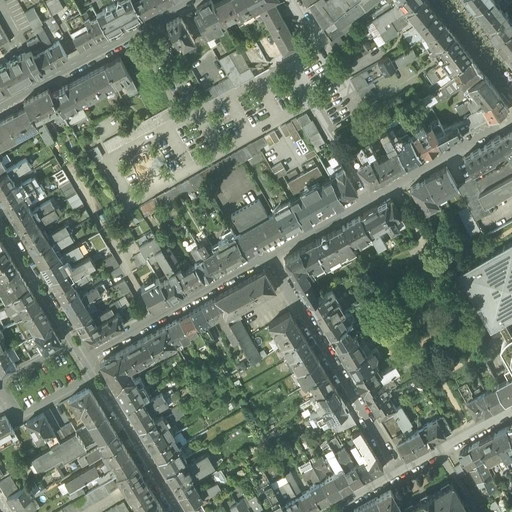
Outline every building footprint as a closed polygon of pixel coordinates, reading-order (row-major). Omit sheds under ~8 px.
[(112,0),(115,4),(102,11),(114,32),(142,16),(133,0),(112,0)] [(133,0),(142,16),(158,8),(154,0),(133,0)] [(197,8),(199,13),(211,34),(212,34),(225,26),(223,23),(214,5),(211,0),(197,8)] [(223,23),(235,17),(226,0),(223,0),(214,5),(223,23)] [(232,0),(226,0),(235,17),(240,14),(232,0)] [(232,0),(240,14),(244,22),(252,18),(250,13),(253,11),(247,0),(232,0)] [(264,20),(283,54),(298,46),(273,0),(247,0),(253,11),(259,22),(263,19),(264,20)] [(359,0),(327,0),(326,1),(324,0),(317,0),(309,5),(323,28),(334,20),(343,12),(359,0)] [(366,8),(362,4),(359,0),(343,12),(350,20),(365,9),(366,8)] [(373,20),(379,31),(386,27),(383,23),(404,9),(418,0),(394,0),(389,3),(383,7),(386,12),(378,16),(373,20)] [(416,24),(418,26),(426,36),(445,25),(425,0),(418,0),(404,9),(412,18),(416,23),(416,24)] [(465,0),(474,10),(486,0),(487,2),(489,0),(465,0)] [(488,28),(494,23),(505,12),(511,7),(509,4),(504,0),(497,0),(496,2),(494,0),(489,0),(487,2),(486,0),(474,10),(488,28)] [(47,8),(51,16),(63,9),(59,1),(47,8)] [(376,12),(378,16),(386,12),(383,7),(376,12)] [(38,37),(45,49),(51,45),(40,24),(42,23),(33,9),(25,13),(38,37)] [(327,36),(331,42),(340,36),(363,21),(370,16),(365,9),(350,20),(340,28),(339,28),(327,36)] [(409,21),(412,18),(404,9),(383,23),(386,27),(379,31),(385,40),(398,31),(397,28),(400,26),(409,21)] [(107,35),(114,32),(102,11),(96,14),(98,18),(98,19),(107,35)] [(81,14),(85,20),(89,18),(86,12),(81,14)] [(339,28),(340,28),(350,20),(343,12),(334,20),(339,28)] [(363,21),(366,25),(373,20),(378,16),(376,12),(370,16),(363,21)] [(488,28),(498,41),(511,30),(511,19),(505,12),(494,23),(488,28)] [(80,50),(96,41),(85,20),(81,14),(80,13),(66,21),(70,29),(68,30),(73,39),(73,38),(80,50)] [(206,37),(211,34),(199,13),(194,16),(206,37)] [(46,20),(52,31),(58,28),(52,17),(46,20)] [(89,18),(85,20),(96,41),(107,35),(98,19),(91,23),(89,19),(89,18)] [(180,43),(183,48),(194,42),(181,19),(179,18),(166,25),(178,45),(180,43)] [(323,29),(327,36),(339,28),(334,20),(323,28),(324,29),(323,29)] [(366,25),(373,34),(379,31),(373,20),(366,25)] [(403,31),(412,25),(409,21),(400,26),(403,31)] [(0,47),(9,42),(0,24),(0,47)] [(405,37),(418,26),(416,24),(403,34),(405,37)] [(428,50),(432,48),(454,35),(445,24),(445,25),(426,36),(422,38),(428,50)] [(418,26),(405,37),(411,44),(422,38),(426,36),(418,26)] [(511,30),(498,41),(509,55),(511,52),(511,30)] [(379,31),(373,34),(372,35),(378,44),(385,40),(379,31)] [(199,36),(204,45),(208,42),(203,33),(199,36)] [(206,37),(210,45),(216,42),(212,34),(211,34),(206,37)] [(426,74),(432,84),(451,70),(470,57),(454,35),(432,48),(442,63),(426,74)] [(329,42),(337,57),(348,50),(340,36),(331,42),(329,42)] [(27,43),(31,50),(33,55),(45,49),(38,37),(27,43)] [(59,41),(51,45),(45,49),(53,65),(67,57),(59,41)] [(362,41),(348,50),(337,57),(343,67),(368,52),(362,41)] [(45,49),(33,55),(42,71),(53,65),(45,49)] [(240,74),(250,69),(238,49),(228,54),(240,74)] [(31,50),(25,53),(36,74),(42,71),(33,55),(31,50)] [(413,51),(391,63),(395,69),(416,57),(413,51)] [(35,74),(36,74),(25,53),(9,62),(0,66),(0,79),(6,90),(10,88),(31,76),(31,77),(32,76),(35,74)] [(234,87),(254,76),(250,69),(240,74),(228,54),(219,60),(229,78),(234,87)] [(120,57),(104,65),(115,86),(122,82),(128,93),(137,89),(120,57)] [(386,74),(395,69),(391,63),(388,57),(378,63),(385,75),(386,74)] [(432,105),(432,106),(451,95),(464,88),(465,87),(483,74),(470,57),(451,70),(432,84),(428,87),(433,94),(417,103),(418,104),(384,125),(383,124),(378,127),(382,133),(386,130),(392,127),(432,105)] [(110,88),(115,86),(104,65),(99,68),(110,88)] [(81,104),(110,88),(99,68),(70,84),(81,104)] [(350,79),(357,91),(368,85),(369,84),(362,72),(350,79)] [(463,104),(468,112),(485,103),(499,93),(493,86),(484,74),(483,74),(465,87),(467,89),(464,91),(470,100),(463,104)] [(204,91),(210,101),(234,87),(229,78),(204,91)] [(81,104),(70,84),(51,94),(63,114),(81,104)] [(370,89),(368,85),(357,91),(363,102),(374,96),(370,89)] [(51,111),(59,125),(66,120),(63,114),(51,94),(48,89),(36,96),(46,114),(51,111)] [(507,103),(499,93),(485,103),(468,112),(463,115),(465,117),(466,119),(471,128),(505,108),(507,103)] [(24,102),(27,107),(38,126),(42,132),(41,133),(47,142),(53,139),(40,117),(46,114),(36,96),(24,102)] [(380,106),(377,101),(366,107),(370,112),(380,106)] [(87,117),(81,104),(63,114),(66,120),(70,126),(87,117)] [(463,115),(468,112),(463,104),(456,108),(460,116),(463,115)] [(171,119),(176,116),(171,106),(166,109),(171,119)] [(27,107),(5,119),(16,138),(38,126),(27,107)] [(166,122),(171,119),(166,109),(161,112),(166,122)] [(161,124),(166,122),(161,112),(156,115),(161,124)] [(301,124),(302,127),(311,122),(310,119),(306,113),(297,118),(301,124)] [(156,127),(161,124),(156,115),(151,117),(156,127)] [(150,131),(156,127),(151,117),(144,121),(150,131)] [(297,130),(302,128),(297,118),(292,121),(297,130)] [(0,157),(2,156),(0,151),(0,146),(16,138),(5,119),(0,121),(0,157)] [(457,124),(462,133),(471,128),(466,119),(465,119),(457,124)] [(431,124),(437,134),(444,131),(438,120),(431,124)] [(143,134),(150,131),(144,121),(138,124),(143,134)] [(292,121),(285,125),(291,134),(295,142),(302,139),(292,121)] [(302,127),(305,132),(316,126),(313,121),(311,122),(302,127)] [(414,127),(416,131),(425,127),(423,122),(414,127)] [(137,138),(143,134),(138,124),(131,128),(137,138)] [(421,156),(441,144),(436,135),(437,134),(431,124),(425,127),(416,131),(409,135),(421,156)] [(457,124),(444,131),(437,134),(436,135),(441,144),(462,133),(457,124)] [(286,137),(291,134),(285,125),(280,127),(286,137)] [(319,131),(316,126),(305,132),(308,138),(319,131)] [(369,132),(372,138),(374,137),(380,134),(382,133),(378,127),(369,132)] [(397,136),(392,127),(386,130),(391,139),(397,136)] [(130,141),(137,138),(131,128),(125,132),(130,141)] [(393,172),(406,165),(391,139),(386,130),(382,133),(380,134),(387,147),(386,147),(388,150),(390,149),(391,151),(389,152),(384,155),(393,172)] [(511,130),(500,137),(510,151),(511,153),(511,130)] [(274,131),(269,134),(275,143),(280,140),(274,131)] [(125,144),(130,141),(125,132),(119,135),(125,144)] [(308,138),(311,143),(322,137),(319,132),(308,138)] [(269,146),(275,143),(269,134),(264,137),(269,146)] [(119,147),(125,144),(119,135),(114,138),(119,147)] [(397,136),(391,139),(406,165),(421,156),(409,135),(403,139),(402,137),(400,136),(399,137),(398,136),(397,136)] [(252,143),(258,154),(261,152),(260,149),(267,145),(263,137),(252,143)] [(325,142),(322,137),(311,143),(314,148),(325,142)] [(491,162),(510,151),(500,137),(464,158),(472,173),(491,162)] [(114,150),(119,147),(114,138),(109,140),(114,150)] [(109,153),(114,150),(109,140),(103,143),(109,153)] [(362,144),(381,178),(393,172),(384,155),(378,158),(368,140),(362,144)] [(252,143),(238,151),(244,161),(258,154),(252,143)] [(357,166),(369,185),(381,178),(362,144),(355,148),(363,162),(357,166)] [(97,147),(92,150),(98,160),(103,157),(97,147)] [(317,154),(314,149),(305,155),(307,160),(317,154)] [(92,163),(98,160),(92,150),(87,153),(92,163)] [(238,151),(199,173),(205,184),(244,161),(238,151)] [(0,157),(4,165),(11,161),(7,154),(2,156),(0,157)] [(328,160),(331,165),(333,168),(340,164),(335,156),(328,160)] [(26,158),(7,170),(10,175),(12,174),(13,176),(14,176),(31,166),(26,158)] [(482,191),(511,174),(511,161),(477,181),(482,191)] [(275,173),(284,168),(281,163),(272,168),(275,173)] [(336,174),(330,177),(332,181),(343,200),(357,192),(340,164),(333,168),(336,174)] [(336,174),(333,168),(331,165),(325,168),(330,177),(336,174)] [(317,166),(287,183),(294,195),(299,191),(302,198),(292,204),(303,223),(343,200),(332,181),(322,187),(318,181),(324,178),(317,166)] [(278,178),(287,173),(284,168),(275,173),(278,178)] [(446,168),(425,180),(435,198),(456,186),(446,168)] [(14,182),(10,175),(7,170),(0,174),(0,190),(13,182),(14,182)] [(53,176),(59,186),(69,180),(67,177),(63,170),(53,176)] [(199,173),(176,187),(182,197),(205,184),(199,173)] [(481,192),(487,204),(511,190),(511,174),(482,191),(481,192),(480,192),(481,192)] [(468,206),(476,221),(492,212),(487,204),(481,192),(480,192),(481,192),(482,191),(477,181),(476,181),(473,175),(456,185),(456,186),(468,206)] [(0,198),(4,205),(4,204),(35,186),(31,178),(16,187),(13,182),(0,190),(0,198)] [(439,204),(435,198),(425,180),(410,188),(424,212),(439,204)] [(60,188),(66,198),(76,192),(70,181),(60,188)] [(35,186),(39,193),(41,192),(43,190),(39,183),(35,186)] [(11,217),(11,216),(28,206),(26,201),(39,193),(35,186),(4,204),(7,209),(6,209),(11,217)] [(176,187),(166,193),(171,202),(172,203),(182,197),(176,187)] [(44,197),(41,192),(39,193),(26,201),(28,206),(44,197)] [(165,192),(153,198),(159,209),(171,202),(166,193),(165,192)] [(67,199),(73,210),(83,204),(77,193),(67,199)] [(154,211),(159,208),(153,199),(149,202),(154,211)] [(231,215),(241,232),(252,252),(259,247),(285,233),(274,213),(269,216),(259,199),(231,215)] [(390,230),(391,231),(405,223),(391,199),(381,204),(377,207),(390,230)] [(34,210),(32,211),(35,218),(55,206),(50,200),(34,209),(34,210)] [(278,211),(274,213),(285,233),(303,223),(292,204),(290,201),(276,209),(278,211)] [(149,214),(154,211),(149,202),(144,205),(149,214)] [(145,217),(149,214),(144,205),(139,208),(145,217)] [(19,228),(35,218),(32,211),(28,206),(11,216),(19,228)] [(55,206),(35,218),(38,222),(40,221),(41,223),(58,213),(55,206)] [(476,221),(468,206),(458,212),(471,236),(481,230),(476,221)] [(384,234),(390,230),(377,207),(360,216),(370,233),(375,230),(377,229),(379,232),(381,236),(384,234)] [(133,211),(139,222),(144,218),(138,208),(133,211)] [(136,223),(139,222),(133,211),(130,213),(136,223)] [(419,215),(424,225),(430,222),(424,212),(419,215)] [(343,226),(352,244),(356,242),(358,241),(363,238),(370,234),(370,233),(360,216),(343,226)] [(43,230),(38,222),(35,218),(19,228),(26,240),(43,230)] [(25,240),(33,253),(69,231),(65,224),(48,234),(45,228),(43,230),(26,240),(25,240)] [(343,226),(314,243),(327,266),(356,250),(352,244),(343,226)] [(119,236),(125,246),(136,240),(130,230),(119,236)] [(376,232),(375,230),(370,233),(370,234),(372,237),(378,248),(386,244),(381,236),(379,232),(378,232),(376,232)] [(33,253),(40,265),(59,254),(55,248),(73,238),(69,231),(33,253)] [(99,232),(86,239),(88,243),(91,242),(97,252),(107,246),(99,232)] [(246,255),(252,252),(241,232),(235,236),(246,255)] [(137,241),(139,246),(149,240),(146,236),(137,241)] [(213,248),(214,250),(224,267),(246,255),(235,236),(228,239),(227,237),(218,242),(219,244),(213,248)] [(151,253),(155,251),(161,247),(157,241),(158,240),(155,237),(149,240),(139,246),(143,251),(146,257),(151,253)] [(161,247),(162,248),(168,245),(163,237),(158,240),(157,241),(161,247)] [(40,265),(49,279),(68,268),(64,261),(68,259),(72,256),(73,258),(80,254),(79,253),(91,247),(88,243),(86,239),(59,254),(40,265)] [(203,242),(197,246),(214,273),(224,267),(214,250),(209,252),(203,242)] [(492,330),(501,325),(506,322),(511,318),(511,242),(459,273),(492,330)] [(0,263),(10,258),(1,243),(0,243),(0,263)] [(312,274),(327,266),(314,243),(299,251),(308,267),(310,271),(312,274)] [(181,266),(168,245),(162,248),(175,270),(180,266),(181,266)] [(200,260),(193,265),(202,280),(214,273),(197,246),(191,250),(197,260),(199,258),(200,260)] [(162,248),(161,247),(155,251),(168,273),(169,273),(171,272),(172,275),(176,272),(175,270),(162,248)] [(132,258),(138,268),(149,262),(146,257),(143,251),(132,258)] [(284,260),(309,302),(318,297),(308,280),(308,278),(309,277),(306,273),(304,270),(308,267),(299,251),(284,260)] [(149,262),(149,263),(155,260),(151,253),(146,257),(149,262)] [(90,256),(84,259),(89,268),(95,265),(90,256)] [(104,261),(109,272),(119,266),(113,256),(104,261)] [(0,263),(0,278),(16,268),(10,258),(0,263)] [(49,279),(55,289),(85,271),(88,269),(89,268),(84,259),(72,266),(68,268),(49,279)] [(72,266),(68,259),(64,261),(68,268),(72,266)] [(183,270),(177,274),(186,289),(202,280),(193,265),(183,270)] [(8,300),(13,298),(28,288),(16,268),(0,278),(0,286),(0,294),(1,296),(5,294),(8,300)] [(223,313),(226,318),(238,311),(276,289),(264,270),(215,298),(223,313)] [(55,289),(62,300),(77,291),(74,286),(73,284),(75,283),(76,284),(77,285),(88,278),(85,271),(55,289)] [(170,276),(165,279),(175,296),(186,289),(177,274),(176,272),(172,275),(170,276)] [(154,307),(170,298),(160,281),(158,276),(141,286),(154,307)] [(170,298),(175,296),(165,279),(160,281),(170,298)] [(113,286),(120,297),(130,291),(124,280),(113,286)] [(98,288),(101,293),(106,290),(103,285),(98,288)] [(62,300),(69,312),(84,303),(87,301),(101,293),(98,288),(97,287),(83,295),(83,296),(84,297),(82,298),(77,291),(62,300)] [(34,298),(28,288),(13,298),(16,304),(19,308),(34,298)] [(309,302),(316,314),(335,303),(332,297),(335,296),(331,290),(318,297),(309,302)] [(125,296),(118,300),(123,309),(130,305),(125,296)] [(13,298),(8,300),(8,301),(10,304),(5,306),(6,308),(6,309),(13,305),(16,304),(13,298)] [(19,315),(21,319),(24,317),(40,308),(34,298),(19,308),(22,313),(19,315)] [(215,298),(202,306),(211,320),(219,315),(223,313),(215,298)] [(109,304),(111,308),(112,309),(117,306),(120,310),(122,309),(123,309),(118,300),(117,299),(109,304)] [(316,314),(323,325),(342,314),(344,313),(338,301),(335,303),(316,314)] [(91,314),(86,307),(84,303),(69,312),(75,322),(91,314)] [(122,309),(130,321),(139,316),(132,303),(130,305),(123,309),(122,309)] [(0,318),(1,318),(3,318),(19,308),(16,304),(13,305),(6,309),(6,308),(0,309),(0,318)] [(190,312),(199,328),(204,325),(211,321),(211,320),(202,306),(190,312)] [(24,317),(30,327),(46,317),(40,308),(24,317)] [(111,308),(93,318),(97,324),(115,314),(112,309),(111,308)] [(240,343),(252,364),(261,359),(258,353),(249,337),(239,319),(242,317),(238,311),(226,318),(233,331),(240,343)] [(117,312),(115,314),(97,324),(82,333),(88,343),(90,343),(124,324),(117,312)] [(187,336),(195,331),(199,329),(199,328),(190,312),(178,319),(187,336)] [(226,318),(223,313),(219,315),(220,318),(219,318),(219,320),(227,335),(233,331),(226,318)] [(270,324),(283,345),(302,334),(289,313),(270,324)] [(82,333),(97,324),(93,318),(91,314),(75,322),(82,333)] [(323,325),(330,337),(351,324),(347,316),(344,317),(342,314),(323,325)] [(24,317),(21,319),(15,322),(26,341),(27,340),(35,336),(30,327),(24,317)] [(46,317),(30,327),(35,336),(51,327),(46,317)] [(165,326),(175,343),(179,340),(187,336),(178,319),(165,326)] [(511,332),(506,322),(501,325),(502,326),(509,338),(505,343),(502,348),(511,365),(511,366),(506,370),(510,378),(511,382),(511,332)] [(330,337),(337,349),(357,337),(354,332),(357,331),(352,323),(351,324),(330,337)] [(205,326),(204,325),(199,328),(199,329),(206,339),(212,336),(208,328),(206,326),(205,326)] [(173,346),(176,344),(175,343),(165,326),(146,337),(156,356),(166,350),(166,351),(174,347),(173,346)] [(38,346),(42,353),(58,344),(59,340),(51,327),(35,336),(40,344),(37,345),(38,346)] [(206,339),(199,329),(195,331),(196,333),(195,334),(195,335),(203,349),(209,345),(206,339)] [(233,331),(227,335),(234,347),(240,343),(233,331)] [(289,359),(290,358),(310,347),(302,334),(283,345),(282,346),(289,359)] [(337,349),(347,366),(366,354),(361,346),(365,343),(361,335),(357,337),(337,349)] [(35,336),(27,340),(32,349),(38,346),(37,345),(40,344),(35,336)] [(191,342),(187,336),(179,340),(183,347),(191,342)] [(215,341),(212,336),(206,339),(209,345),(215,341)] [(137,367),(156,356),(146,337),(100,363),(116,391),(132,382),(135,380),(131,373),(130,373),(129,372),(129,369),(136,365),(137,367)] [(27,352),(32,349),(27,340),(26,341),(22,343),(27,352)] [(366,342),(365,343),(361,346),(366,354),(372,351),(366,342)] [(16,347),(21,356),(27,353),(27,352),(22,343),(16,347)] [(290,358),(297,372),(318,360),(313,352),(310,347),(290,358)] [(7,352),(13,363),(20,359),(14,348),(7,352)] [(347,366),(355,378),(373,368),(376,365),(377,365),(374,360),(375,355),(379,352),(377,348),(372,351),(366,354),(347,366)] [(258,353),(261,359),(262,359),(268,355),(264,349),(258,353)] [(13,363),(7,352),(0,355),(0,374),(1,376),(16,368),(13,363)] [(395,364),(399,370),(412,363),(408,356),(395,364)] [(299,378),(304,386),(326,374),(318,360),(297,372),(300,377),(299,378)] [(242,361),(237,364),(241,370),(245,368),(242,361)] [(379,375),(378,376),(381,381),(392,375),(399,370),(395,364),(395,363),(381,372),(380,372),(379,375)] [(380,372),(381,372),(376,365),(373,368),(375,371),(378,376),(379,375),(380,372)] [(355,378),(357,382),(375,371),(373,368),(355,378)] [(381,382),(381,381),(378,376),(375,371),(357,382),(363,392),(381,382)] [(312,389),(316,396),(333,386),(326,374),(304,386),(306,389),(307,388),(309,391),(312,389)] [(381,381),(381,382),(386,389),(390,387),(391,384),(393,383),(396,381),(392,375),(381,381)] [(506,402),(511,398),(511,382),(510,378),(497,385),(506,402)] [(116,391),(126,407),(141,398),(149,394),(143,384),(138,386),(135,380),(132,382),(116,391)] [(363,392),(371,405),(388,394),(386,389),(381,382),(363,392)] [(460,386),(468,401),(474,397),(472,393),(473,391),(467,382),(460,386)] [(397,389),(393,383),(391,384),(390,387),(386,389),(388,394),(391,393),(397,389)] [(497,385),(492,388),(486,391),(495,408),(506,402),(497,385)] [(313,406),(316,412),(340,398),(333,386),(316,396),(311,399),(314,405),(313,406)] [(81,412),(88,425),(105,415),(90,391),(89,392),(87,391),(86,390),(69,400),(78,414),(81,412)] [(468,401),(477,418),(492,410),(495,408),(486,391),(474,397),(468,401)] [(177,393),(170,397),(173,402),(180,398),(177,393)] [(379,418),(391,410),(396,407),(393,401),(395,400),(391,393),(388,394),(371,405),(379,418)] [(144,404),(148,409),(166,399),(163,394),(144,404)] [(126,407),(133,418),(148,409),(144,404),(141,398),(126,407)] [(347,410),(340,398),(316,412),(310,415),(314,423),(321,419),(321,415),(323,414),(326,414),(329,420),(330,420),(348,410),(347,410)] [(169,405),(166,399),(148,409),(151,414),(169,405)] [(417,451),(429,444),(419,429),(414,432),(409,424),(411,424),(411,422),(400,405),(396,407),(391,410),(395,416),(404,430),(407,436),(417,451)] [(173,414),(164,419),(167,425),(185,415),(179,406),(171,410),(173,414)] [(133,418),(139,428),(154,420),(151,414),(148,409),(133,418)] [(338,431),(338,432),(356,424),(348,410),(330,420),(338,431)] [(44,440),(46,439),(55,433),(54,433),(43,414),(27,423),(35,438),(38,443),(44,440)] [(321,419),(323,423),(325,422),(329,420),(326,414),(323,414),(321,415),(321,419)] [(95,437),(96,437),(112,427),(105,415),(88,425),(93,432),(92,433),(95,437)] [(436,419),(445,435),(452,431),(443,415),(436,419)] [(145,438),(167,425),(164,419),(162,416),(154,420),(139,428),(145,438)] [(258,429),(262,427),(257,416),(252,419),(258,429)] [(382,423),(391,438),(404,430),(395,416),(382,423)] [(0,441),(8,437),(15,434),(6,417),(0,420),(0,441)] [(418,428),(419,429),(429,444),(445,435),(436,419),(422,426),(418,428)] [(333,434),(338,431),(330,420),(329,420),(325,422),(333,434)] [(71,423),(60,430),(65,439),(76,432),(71,423)] [(151,449),(152,450),(168,441),(172,436),(174,436),(167,425),(145,438),(151,449)] [(511,434),(508,426),(495,434),(508,457),(507,458),(511,466),(511,434)] [(115,432),(112,427),(96,437),(99,442),(115,432)] [(261,434),(265,441),(269,438),(262,427),(258,429),(261,434)] [(60,442),(65,439),(60,430),(54,433),(55,433),(60,442)] [(358,445),(356,446),(373,474),(383,469),(359,430),(352,434),(353,435),(358,445)] [(396,442),(407,436),(404,430),(391,438),(394,443),(396,442)] [(181,431),(174,436),(172,436),(176,443),(179,441),(182,445),(188,442),(181,431)] [(30,460),(38,473),(61,459),(64,463),(86,450),(76,432),(65,439),(60,442),(30,460)] [(99,442),(102,447),(105,453),(106,453),(122,443),(115,432),(99,442)] [(60,442),(55,433),(46,439),(51,448),(60,442)] [(8,437),(12,443),(18,439),(15,434),(8,437)] [(265,441),(261,434),(254,438),(258,446),(265,442),(265,441)] [(501,461),(507,458),(508,457),(495,434),(480,442),(487,457),(490,461),(499,457),(501,461)] [(329,443),(340,462),(349,456),(337,435),(327,440),(329,443)] [(152,450),(158,460),(179,448),(182,445),(179,441),(176,443),(172,436),(168,441),(152,450)] [(396,442),(405,457),(417,451),(407,436),(396,442)] [(0,449),(12,443),(8,437),(0,441),(0,449)] [(482,460),(487,457),(480,442),(470,447),(478,462),(482,460)] [(106,460),(96,466),(100,472),(113,464),(129,455),(122,443),(106,453),(105,453),(102,454),(106,460)] [(322,447),(324,450),(331,462),(336,470),(338,469),(339,471),(344,469),(340,462),(329,443),(322,447)] [(360,462),(355,465),(363,480),(373,474),(356,446),(352,448),(360,462)] [(102,454),(105,453),(102,447),(100,448),(99,448),(79,460),(83,466),(102,454)] [(476,463),(478,462),(470,447),(460,453),(466,464),(468,467),(476,463)] [(37,455),(33,448),(26,452),(31,459),(37,455)] [(158,460),(166,473),(182,463),(186,460),(185,459),(179,448),(158,460)] [(321,455),(326,464),(331,462),(324,450),(320,453),(321,455)] [(186,468),(192,479),(214,466),(207,454),(187,465),(187,467),(186,468)] [(129,455),(113,464),(116,469),(120,475),(135,465),(129,455)] [(311,463),(313,466),(330,498),(342,491),(332,475),(326,479),(324,476),(326,475),(324,471),(329,468),(326,464),(321,455),(316,458),(317,460),(311,463)] [(344,469),(345,471),(355,465),(349,456),(340,462),(344,469)] [(492,465),(490,461),(487,457),(482,460),(486,467),(487,466),(487,467),(492,465)] [(298,466),(301,472),(313,466),(311,463),(310,460),(298,466)] [(476,463),(478,466),(484,479),(486,483),(491,492),(498,489),(487,467),(487,466),(486,467),(482,460),(478,462),(476,463)] [(336,470),(331,462),(326,464),(329,468),(332,475),(339,471),(338,469),(336,470)] [(166,473),(169,478),(175,474),(175,475),(186,468),(182,463),(166,473)] [(468,467),(470,471),(478,466),(476,463),(468,467)] [(98,479),(116,469),(113,464),(100,472),(96,475),(98,479)] [(460,464),(454,467),(460,477),(466,474),(460,464)] [(96,475),(100,472),(96,466),(95,465),(65,483),(69,491),(74,488),(80,484),(96,475)] [(118,476),(126,488),(143,478),(135,465),(120,475),(118,476)] [(363,480),(355,465),(345,471),(353,485),(363,480)] [(310,487),(311,489),(319,504),(330,498),(313,466),(301,472),(305,480),(311,477),(314,482),(316,481),(317,483),(310,487)] [(477,483),(484,479),(478,466),(470,471),(477,483)] [(172,483),(178,494),(195,484),(192,479),(186,468),(175,475),(175,474),(169,478),(172,483)] [(345,471),(344,469),(339,471),(332,475),(342,491),(353,485),(345,471)] [(212,474),(216,481),(217,481),(221,488),(226,485),(222,479),(224,476),(220,470),(217,471),(212,474)] [(284,475),(285,477),(304,511),(319,504),(311,489),(302,494),(290,472),(284,475)] [(0,483),(0,487),(7,498),(19,490),(11,477),(0,483)] [(285,477),(271,485),(285,511),(303,511),(304,511),(285,477)] [(146,484),(143,478),(126,488),(129,494),(139,489),(146,484)] [(113,479),(108,482),(114,491),(118,489),(113,479)] [(477,483),(480,487),(486,483),(484,479),(477,483)] [(214,491),(221,488),(217,481),(216,481),(201,488),(201,490),(199,491),(195,484),(178,494),(185,505),(198,499),(214,491)] [(28,485),(34,496),(40,493),(33,482),(28,485)] [(109,494),(114,491),(108,482),(104,485),(109,494)] [(67,492),(69,491),(65,483),(58,488),(62,495),(67,492)] [(469,511),(468,509),(467,510),(452,483),(430,495),(427,497),(420,501),(421,501),(401,511),(399,511),(398,509),(400,508),(391,490),(376,498),(383,511),(469,511)] [(80,484),(74,488),(79,496),(85,493),(80,484)] [(146,484),(139,489),(142,494),(149,489),(146,484)] [(274,507),(268,510),(268,511),(285,511),(271,485),(271,484),(264,488),(274,507)] [(30,498),(34,496),(28,485),(19,490),(7,498),(14,508),(24,502),(30,498)] [(93,504),(109,494),(104,485),(88,494),(93,504)] [(72,500),(79,496),(74,488),(69,491),(67,492),(72,500)] [(157,501),(149,489),(142,494),(139,489),(129,494),(127,496),(129,501),(132,499),(139,510),(157,501)] [(76,511),(79,511),(93,504),(88,494),(72,504),(76,511)] [(248,499),(254,511),(268,511),(268,510),(264,511),(260,511),(262,511),(254,495),(248,499)] [(24,502),(31,511),(33,511),(36,510),(30,498),(24,502)] [(355,511),(383,511),(376,498),(355,510),(355,511)] [(185,505),(189,511),(202,505),(198,499),(185,505)] [(248,511),(242,499),(236,503),(241,511),(248,511)] [(137,511),(163,511),(157,501),(139,510),(137,511)] [(496,501),(489,505),(493,511),(501,511),(502,511),(496,501)] [(14,508),(16,511),(31,511),(24,502),(14,508)] [(116,506),(119,511),(130,511),(124,502),(116,506)] [(241,511),(236,503),(230,506),(232,511),(241,511)]
